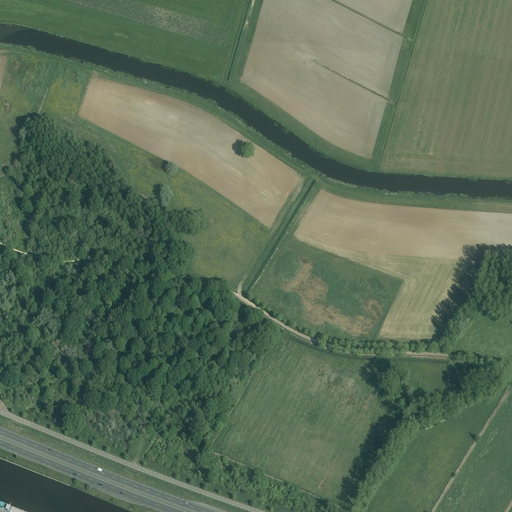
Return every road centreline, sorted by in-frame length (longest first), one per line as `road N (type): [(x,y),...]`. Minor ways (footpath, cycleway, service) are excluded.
road 1 (track): [(511,376),(460,358),(318,342),(238,297)]
road 2 (unclassified): [(0,412),(258,511)]
road 3 (trunk): [(206,511),(0,431)]
road 4 (trunk): [(0,443),(176,511)]
